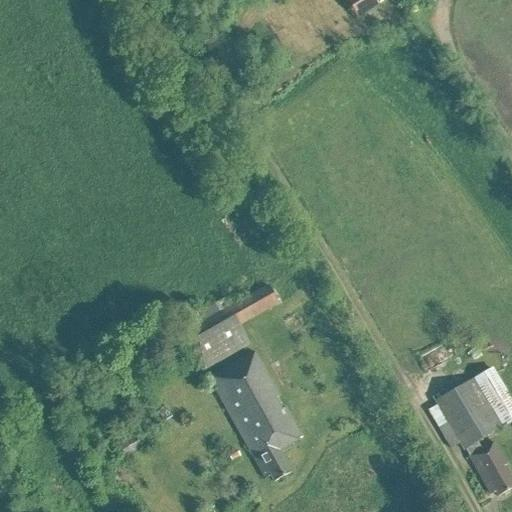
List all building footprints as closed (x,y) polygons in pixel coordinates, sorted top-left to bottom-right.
[(377,4),(374,0),(345,0),(356,17),(377,4)] [(239,327),(277,305),(266,286),(228,307),(224,299),(196,315),(190,304),(170,315),(181,333),(190,351),(203,372),(248,345),(239,327)] [(272,484),(289,475),(278,455),(290,449),(288,446),(300,440),(253,354),(208,380),(264,481),(269,478),(272,484)] [(480,451),(476,443),(511,422),(511,403),(491,369),(432,402),(437,410),(429,415),(450,450),(458,445),(462,452),(464,451),(488,495),(493,492),(496,497),(511,488),(511,485),(503,469),(506,467),(493,443),(480,451)] [(119,460),(140,449),(129,430),(108,440),(119,460)] [(230,462),(239,457),(234,449),(225,453),(230,462)]
